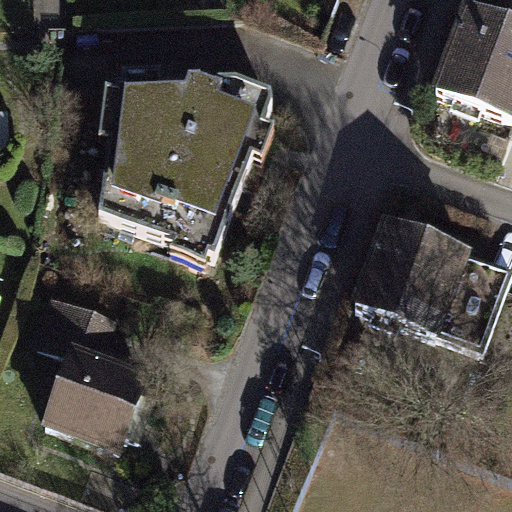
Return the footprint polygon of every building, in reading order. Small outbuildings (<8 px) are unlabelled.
[(511,33),(470,17),(438,99),(511,128),(511,33)] [(115,98),(100,225),(216,270),(274,109),(237,94),(220,92),(216,101),(202,98),(161,97),(160,86),(123,90),(123,99),(115,98)] [(0,151),(8,151),(7,121),(0,121),(0,151)] [(458,262),(377,233),(347,316),(427,346),(458,262)] [(507,280),(458,262),(427,346),(502,373),(511,347),(511,306),(499,302),(507,280)] [(112,332),(55,311),(38,357),(72,369),(75,362),(122,379),(126,369),(102,360),(112,332)] [(511,347),(502,373),(511,376),(511,347)] [(122,379),(75,362),(72,369),(49,434),(119,460),(145,388),(122,379)] [(100,501),(128,511),(132,511),(144,481),(112,469),(100,501)]
